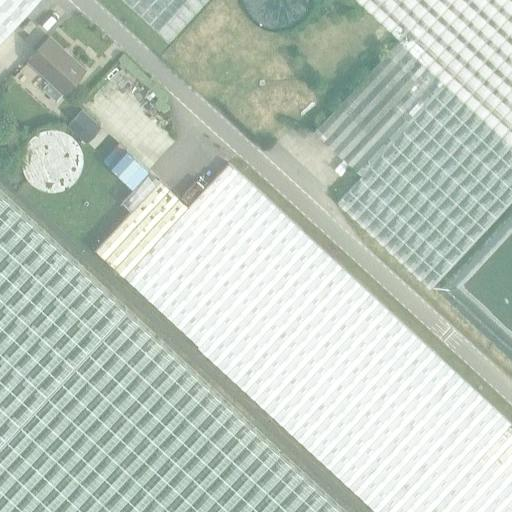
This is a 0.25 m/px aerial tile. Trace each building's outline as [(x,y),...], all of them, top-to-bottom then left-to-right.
[(0,0),(0,43),(38,0),(0,0)] [(122,0),(168,42),(206,0),(122,0)] [(256,25),(267,30),(278,33),(290,31),(301,26),(310,18),(315,7),(316,0),(242,0),(243,5),(248,16),(256,25)] [(511,0),(357,0),(399,38),(386,51),(433,95),(361,175),(336,203),(416,278),(428,289),(511,198),(511,0)] [(35,26),(30,21),(23,29),(28,34),(35,26)] [(380,25),(369,37),(380,48),(392,37),(391,36),(380,25)] [(49,38),(28,61),(50,81),(43,88),(56,99),(83,69),(49,38)] [(313,130),(361,175),(433,95),(386,51),(313,130)] [(67,126),(85,143),(99,126),(82,111),(67,126)] [(72,151),(72,150),(72,145),(70,140),(65,133),(62,130),(57,127),(52,125),(48,124),(42,125),(38,126),(33,128),(30,131),(27,134),(24,139),(22,144),(21,149),(21,155),(23,159),(25,163),(28,167),(31,170),(37,174),(42,175),(46,176),(50,176),(56,174),(60,172),(64,169),(67,165),(70,161),(72,156),(72,151)] [(511,511),(511,427),(392,316),(227,163),(186,207),(122,277),(172,323),(329,469),(375,511),(511,511)] [(128,210),(92,249),(122,277),(186,207),(148,171),(120,202),(128,210)] [(110,198),(109,193),(108,188),(103,181),(99,177),(95,175),(91,174),(86,174),(78,175),(73,178),(70,180),(65,187),(63,192),(62,198),(64,206),(66,210),(69,214),(76,219),(79,220),(85,221),(93,220),(98,218),(102,215),(106,211),(108,207),(109,203),(110,198)] [(0,511),(345,511),(0,190),(0,511)]
